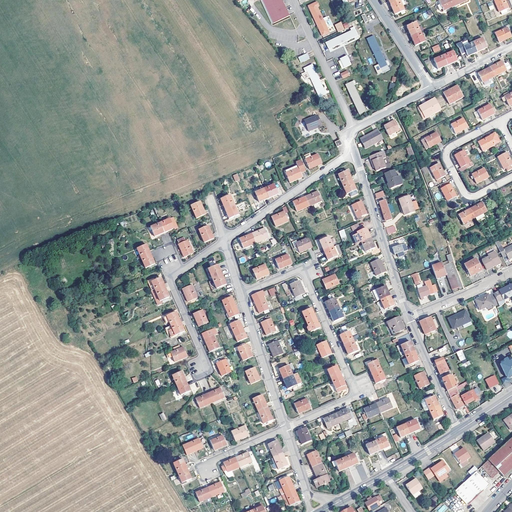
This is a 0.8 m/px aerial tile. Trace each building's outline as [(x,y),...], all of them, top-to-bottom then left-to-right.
[(237,0),(239,2),(243,0),(262,0),(273,23),(289,16),(281,0),(237,0)] [(443,11),(456,6),(453,0),(442,0),(439,2),(443,11)] [(504,0),(494,0),(499,13),(501,12),(502,15),(507,13),(506,10),(509,9),(504,0)] [(400,1),(391,5),(395,15),(400,13),(401,15),(405,13),(400,1)] [(329,33),(318,8),(319,7),(317,3),(309,7),(322,36),(329,33)] [(329,24),(332,23),(328,15),(324,18),(326,23),(328,22),(329,24)] [(412,36),(422,32),(418,23),(408,27),(412,36)] [(350,30),(351,31),(326,43),(329,50),(358,36),(354,28),(350,30)] [(496,33),(500,42),(511,37),(508,28),(496,33)] [(422,32),(412,36),(416,46),(426,42),(422,32)] [(390,64),(388,60),(386,61),(373,36),(366,39),(381,69),(390,64)] [(474,43),(478,52),(487,48),(483,39),(474,43)] [(468,57),(478,52),(474,43),(468,46),(466,42),(456,46),(459,49),(461,53),(464,52),(465,53),(466,53),(468,57)] [(444,56),(448,66),(458,61),(454,52),(444,56)] [(298,58),(301,63),(310,59),(307,54),(298,58)] [(347,56),(340,59),(345,68),(352,65),(347,56)] [(438,70),(448,66),(444,56),(434,60),(438,70)] [(490,68),(495,77),(511,69),(508,64),(505,65),(505,64),(504,65),(502,62),(490,68)] [(303,69),(305,73),(307,72),(320,97),(327,94),(313,65),(303,69)] [(483,83),(495,77),(490,68),(478,74),(483,83)] [(359,79),(355,81),(356,85),(354,86),(358,93),(364,90),(359,79)] [(358,93),(354,86),(356,85),(355,81),(346,85),(360,114),(366,111),(358,93)] [(463,98),(458,88),(453,90),(452,89),(444,93),(450,105),(463,98)] [(511,93),(509,95),(505,97),(502,99),(503,101),(506,100),(510,106),(511,105),(511,93)] [(423,120),(441,110),(435,99),(418,109),(423,120)] [(490,105),(478,111),(483,121),(495,114),(490,105)] [(317,114),(304,120),(308,130),(322,125),(317,114)] [(463,119),(452,126),(456,135),(468,128),(463,119)] [(395,122),(389,125),(384,128),(389,137),(400,131),(395,122)] [(366,149),(383,140),(378,130),(375,132),(376,134),(362,142),(366,149)] [(361,140),(362,142),(376,134),(375,132),(361,140)] [(437,134),(422,141),(427,150),(441,142),(437,134)] [(494,145),(500,142),(495,134),(478,143),(483,153),(495,146),(494,145)] [(463,151),(454,156),(461,168),(470,163),(463,151)] [(374,165),(375,168),(376,172),(386,169),(383,159),(386,158),(384,152),(370,157),(373,166),(374,165)] [(312,157),(310,153),(304,155),(306,159),(310,169),(322,164),(318,154),(312,157)] [(510,167),(511,166),(511,162),(507,154),(498,158),(504,170),(506,169),(507,172),(511,170),(510,167)] [(286,173),(288,178),(290,183),(302,178),(301,173),(306,171),(302,161),(296,163),(298,168),(297,166),(293,168),(294,170),(286,173)] [(439,164),(430,168),(437,181),(446,176),(439,164)] [(286,179),(288,178),(286,173),(294,170),(293,168),(284,172),(286,179)] [(472,175),(473,177),(471,178),(473,181),(475,180),(477,185),(489,178),(484,168),(472,175)] [(394,171),(385,174),(388,185),(389,184),(391,189),(400,186),(397,178),(394,171)] [(343,185),(352,181),(348,172),(339,176),(343,185)] [(352,181),(343,185),(347,195),(349,194),(351,197),(358,194),(352,181)] [(450,184),(441,189),(447,201),(457,196),(450,184)] [(265,189),(269,199),(278,194),(274,185),(265,189)] [(259,202),(269,199),(265,189),(255,193),(259,202)] [(305,197),(310,207),(314,205),(315,209),(322,206),(323,204),(322,201),(318,192),(305,197)] [(225,209),(235,205),(231,196),(221,200),(225,209)] [(297,212),(310,207),(305,197),(293,203),(297,212)] [(404,209),(407,216),(416,212),(410,197),(400,201),(403,209),(404,209)] [(393,220),(391,214),(387,201),(386,201),(381,203),(387,222),(393,220)] [(367,214),(361,202),(352,206),(358,220),(357,220),(358,222),(363,219),(361,217),(367,214)] [(201,203),(191,207),(197,219),(206,215),(201,203)] [(483,203),(471,209),(476,218),(478,223),(487,219),(484,214),(487,212),(483,203)] [(235,205),(225,209),(230,219),(239,215),(235,205)] [(464,225),(476,218),(471,209),(459,216),(464,225)] [(284,212),(272,218),(276,227),(289,221),(284,212)] [(164,233),(174,229),(170,219),(160,223),(164,233)] [(155,237),(164,233),(160,223),(151,227),(152,229),(154,235),(155,237)] [(209,226),(199,230),(205,243),(215,239),(209,226)] [(389,235),(397,232),(395,226),(387,229),(389,235)] [(252,234),(256,244),(269,238),(265,229),(252,234)] [(362,243),(372,239),(367,229),(358,233),(359,235),(355,237),(358,245),(362,243)] [(244,249),(256,244),(252,234),(240,239),(244,249)] [(324,251),(334,247),(329,237),(320,242),(324,251)] [(100,243),(102,248),(114,244),(112,239),(100,243)] [(296,244),(298,248),(301,253),(313,248),(309,239),(298,243),(296,244)] [(372,239),(362,243),(366,252),(376,248),(372,239)] [(187,242),(181,245),(179,245),(185,257),(195,253),(189,241),(187,242)] [(141,259),(150,255),(146,245),(137,249),(141,259)] [(338,257),(339,256),(342,255),(338,245),(334,247),(324,251),(328,261),(334,259),(338,257)] [(406,257),(404,253),(402,245),(398,247),(395,247),(393,248),(395,255),(398,254),(400,259),(406,257)] [(499,249),(504,258),(507,256),(509,260),(511,258),(511,246),(505,251),(503,247),(499,249)] [(487,270),(495,267),(494,265),(501,261),(496,252),(489,255),(490,257),(482,261),(487,270)] [(150,255),(141,259),(145,269),(155,265),(150,255)] [(289,255),(276,260),(280,270),(292,264),(289,255)] [(380,260),(372,264),(377,276),(386,272),(380,260)] [(476,260),(465,266),(470,275),(481,269),(476,260)] [(437,279),(447,276),(445,269),(444,266),(443,263),(433,267),(433,268),(437,279)] [(451,287),(452,290),(460,287),(451,264),(444,266),(445,269),(447,276),(451,287)] [(265,265),(253,270),(257,280),(269,275),(265,265)] [(212,280),(222,275),(218,266),(208,270),(212,280)] [(222,275),(212,280),(217,289),(226,285),(222,275)] [(335,276),(323,281),(327,290),(339,285),(335,276)] [(151,291),(154,289),(151,283),(155,281),(154,278),(147,281),(151,291)] [(155,292),(165,288),(161,279),(155,281),(151,283),(154,289),(155,292)] [(426,287),(419,289),(422,300),(425,299),(425,297),(434,293),(432,287),(432,286),(430,281),(425,283),(426,287)] [(299,282),(290,286),(296,298),(305,294),(299,282)] [(500,307),(506,304),(504,300),(511,296),(511,284),(493,294),(494,295),(498,303),(500,307)] [(192,286),(183,290),(188,302),(197,298),(192,286)] [(381,301),(390,296),(386,287),(381,289),(380,288),(372,292),(377,302),(381,301)] [(169,298),(165,288),(155,292),(152,294),(157,305),(161,304),(160,302),(169,298)] [(488,295),(476,301),(481,310),(493,305),(488,295)] [(494,295),(489,297),(493,305),(498,303),(494,295)] [(390,296),(381,301),(381,302),(378,303),(384,315),(391,312),(390,308),(395,306),(390,296)] [(232,318),(239,315),(232,297),(222,301),(230,319),(232,318)] [(264,298),(254,302),(259,314),(269,310),(264,298)] [(330,312),(340,308),(335,299),(326,303),(330,312)] [(340,308),(330,312),(335,322),(344,318),(340,308)] [(307,323),(316,319),(312,309),(302,313),(307,323)] [(203,311),(194,315),(199,327),(209,323),(203,311)] [(466,311),(449,318),(454,328),(471,321),(466,311)] [(171,326),(180,322),(176,313),(172,315),(167,317),(170,323),(171,326)] [(166,325),(170,323),(167,317),(172,315),(171,314),(163,317),(166,325)] [(396,334),(405,329),(399,317),(387,323),(393,336),(396,335),(396,334)] [(431,318),(420,322),(426,335),(436,330),(431,318)] [(270,319),(267,320),(261,323),(267,335),(276,332),(271,319),(270,319)] [(316,319),(307,323),(308,327),(307,327),(306,329),(308,332),(309,333),(310,332),(311,333),(320,328),(316,319)] [(234,323),(231,325),(236,337),(246,333),(240,320),(234,323)] [(171,338),(180,334),(185,332),(180,322),(171,326),(167,328),(169,332),(171,338)] [(205,340),(215,335),(217,334),(215,329),(202,334),(205,340)] [(345,346),(354,342),(350,332),(341,336),(345,346)] [(215,335),(205,340),(210,353),(220,348),(215,335)] [(278,340),(269,345),(274,357),(284,353),(278,340)] [(355,353),(361,350),(357,341),(354,342),(345,346),(349,356),(355,353)] [(327,342),(317,346),(320,354),(322,359),(332,355),(327,342)] [(405,356),(415,352),(411,342),(404,345),(403,344),(397,347),(402,358),(405,356)] [(248,345),(239,349),(244,361),(253,357),(248,345)] [(172,353),(174,357),(176,363),(188,357),(184,347),(172,353)] [(463,364),(466,362),(461,351),(457,353),(461,361),(461,360),(463,364)] [(408,361),(409,365),(410,366),(419,361),(415,352),(405,356),(408,361)] [(450,373),(443,358),(435,362),(441,375),(446,373),(446,374),(450,373)] [(511,358),(510,360),(506,362),(505,360),(502,362),(507,374),(510,375),(511,374),(511,358)] [(227,360),(217,364),(223,376),(232,372),(227,360)] [(373,375),(382,371),(378,362),(368,366),(373,375)] [(507,374),(502,362),(500,363),(507,376),(509,377),(511,375),(511,374),(510,375),(507,374)] [(283,380),(293,376),(289,366),(279,370),(283,380)] [(332,381),(342,377),(337,367),(328,371),(332,381)] [(256,368),(246,372),(251,384),(261,380),(256,368)] [(382,371),(373,375),(377,385),(386,381),(382,371)] [(177,386),(186,382),(182,372),(173,376),(177,386)] [(424,373),(415,377),(420,389),(430,385),(424,373)] [(293,376),(283,380),(288,390),(297,385),(293,376)] [(443,379),(450,394),(458,390),(457,387),(451,376),(443,379)] [(495,376),(486,380),(489,388),(499,383),(495,376)] [(342,377),(332,381),(338,394),(347,389),(342,377)] [(186,382),(177,386),(181,396),(190,392),(186,382)] [(208,394),(212,403),(225,398),(221,388),(208,394)] [(461,396),(465,405),(473,400),(474,401),(478,400),(475,394),(478,393),(476,389),(474,390),(473,389),(471,390),(461,396)] [(460,409),(461,408),(464,406),(459,395),(459,394),(458,390),(450,394),(457,410),(460,409)] [(200,408),(212,403),(208,394),(196,399),(200,408)] [(258,412),(268,408),(263,395),(253,399),(258,412)] [(393,407),(397,406),(393,395),(389,396),(393,407)] [(430,411),(439,406),(435,397),(425,401),(430,411)] [(307,399),(295,405),(299,414),(311,409),(307,399)] [(377,404),(381,414),(393,408),(389,399),(377,404)] [(368,419),(381,414),(377,404),(364,409),(365,412),(364,413),(365,415),(366,415),(368,419)] [(439,406),(430,411),(434,420),(443,416),(439,406)] [(268,408),(258,412),(264,424),(273,420),(268,408)] [(336,414),(340,424),(353,418),(348,409),(336,414)] [(328,429),(340,424),(336,414),(324,420),(328,429)] [(407,425),(411,434),(421,430),(417,420),(407,425)] [(401,438),(411,434),(407,425),(397,429),(401,438)] [(244,427),(231,432),(236,442),(248,436),(244,427)] [(306,428),(297,432),(302,445),(312,440),(306,428)] [(395,442),(401,440),(398,433),(392,435),(395,442)] [(376,442),(380,452),(390,448),(387,442),(390,441),(386,434),(375,439),(376,442)] [(495,444),(489,434),(478,442),(484,452),(495,444)] [(223,436),(211,441),(215,451),(227,445),(223,436)] [(183,445),(187,455),(203,448),(199,439),(183,445)] [(511,439),(507,445),(489,462),(500,474),(504,478),(505,477),(511,470),(511,439)] [(273,458),(283,454),(277,441),(268,445),(273,458)] [(371,456),(380,452),(376,442),(367,446),(371,456)] [(461,465),(464,469),(470,465),(468,461),(471,459),(465,449),(461,452),(462,453),(456,457),(461,465)] [(312,468),(322,464),(316,451),(307,455),(312,468)] [(236,458),(240,467),(255,460),(253,455),(251,456),(251,453),(249,454),(248,452),(236,458)] [(283,454),(273,458),(278,470),(288,466),(283,454)] [(345,459),(349,468),(359,464),(355,455),(345,459)] [(231,471),(240,467),(236,458),(223,463),(224,466),(221,467),(225,476),(228,478),(233,476),(231,471)] [(339,472),(349,468),(345,459),(335,463),(335,462),(332,464),(334,469),(337,468),(339,472)] [(178,474),(187,469),(183,460),(174,464),(178,474)] [(494,480),(500,474),(489,462),(486,464),(482,468),(494,480)] [(439,480),(446,475),(449,473),(443,463),(432,471),(431,469),(424,474),(429,481),(436,476),(439,480)] [(322,464),(312,468),(318,480),(314,482),(317,488),(324,485),(325,486),(327,485),(326,483),(330,481),(322,464)] [(187,469),(178,474),(182,483),(191,479),(187,469)] [(464,484),(455,492),(469,506),(489,486),(476,473),(464,484)] [(446,475),(439,480),(441,483),(448,478),(446,475)] [(285,494),(294,489),(289,477),(276,482),(278,489),(280,488),(282,487),(285,494)] [(414,484),(407,488),(412,497),(423,490),(417,480),(413,482),(414,484)] [(208,487),(212,497),(224,492),(220,482),(208,487)] [(199,502),(212,497),(208,487),(195,493),(199,502)] [(294,489),(285,494),(290,506),(300,502),(294,489)] [(366,504),(370,511),(381,505),(379,503),(384,500),(381,495),(373,500),(371,497),(368,500),(369,502),(366,504)] [(442,503),(431,511),(442,511),(447,508),(442,503)]
